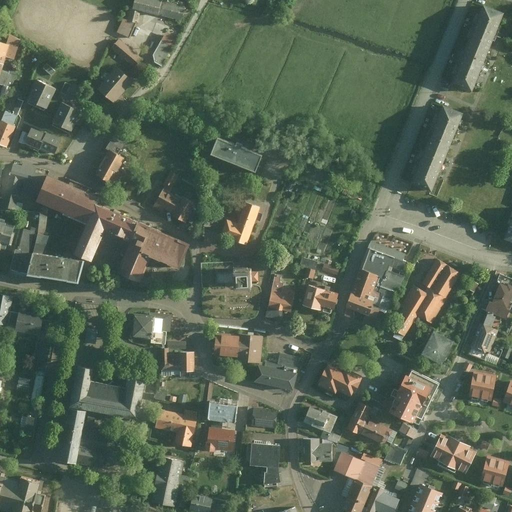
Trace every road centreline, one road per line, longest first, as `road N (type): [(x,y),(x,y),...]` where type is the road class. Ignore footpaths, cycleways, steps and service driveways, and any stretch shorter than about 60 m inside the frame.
road 1 (residential): [(0,152),(77,176),(194,238),(196,290),(185,310)]
road 2 (residential): [(462,0),(375,217)]
road 3 (residential): [(185,310),(156,298),(0,277)]
road 4 (residential): [(192,317),(217,375),(295,404)]
road 5 (residential): [(375,217),(511,260)]
road 6 (residential): [(322,349),(259,324),(192,317)]
